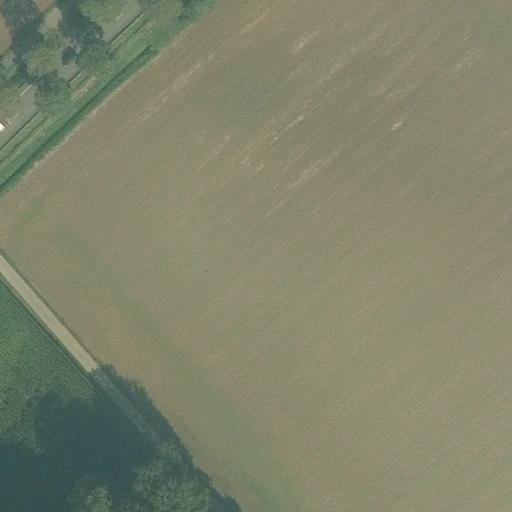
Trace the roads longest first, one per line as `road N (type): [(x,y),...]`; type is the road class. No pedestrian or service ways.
road 1 (unclassified): [(213,511),(0,267)]
road 2 (tertiary): [(0,147),(150,0)]
